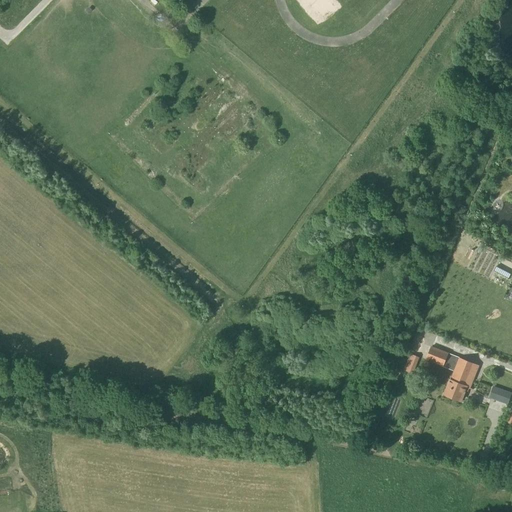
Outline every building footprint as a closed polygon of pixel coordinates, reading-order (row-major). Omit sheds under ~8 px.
[(195,71),(204,80),(187,97),(195,105),(204,96),(214,106),(232,89),(204,62),(195,71)] [(230,141),(249,124),(257,132),(266,124),(257,114),(255,115),(240,97),(234,102),(243,112),(238,116),(241,120),(236,125),(233,121),(221,131),(230,141)] [(169,137),(149,117),(139,127),(163,151),(178,137),(173,132),(169,137)] [(508,279),(510,274),(496,267),(493,271),(508,279)] [(476,347),(511,357),(511,337),(482,328),(476,347)] [(470,390),(479,367),(459,358),(448,354),(431,347),(425,361),(442,367),(454,372),(450,380),(444,396),(460,402),(466,388),(470,390)] [(507,405),(511,393),(493,386),(489,398),(507,405)]
